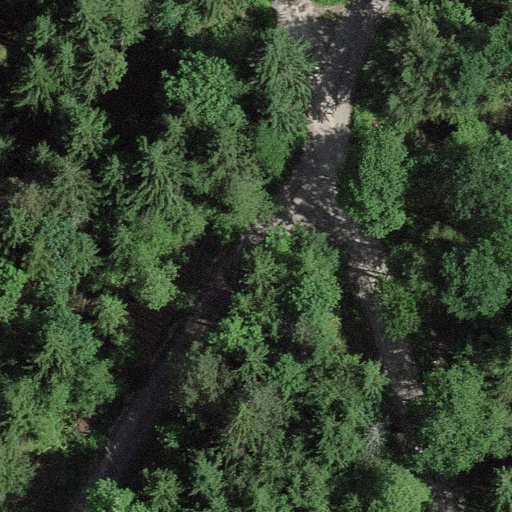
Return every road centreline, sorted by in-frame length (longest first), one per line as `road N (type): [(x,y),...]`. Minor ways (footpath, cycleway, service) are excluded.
road 1 (track): [(373,0),(330,125),(84,511)]
road 2 (track): [(472,511),(330,125),(298,0)]
